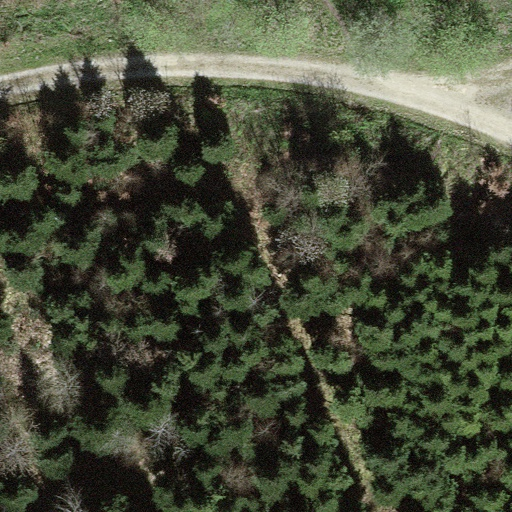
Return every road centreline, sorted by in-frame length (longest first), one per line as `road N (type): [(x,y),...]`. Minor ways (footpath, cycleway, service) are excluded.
road 1 (track): [(0,85),(160,59),(312,53),(511,123)]
road 2 (track): [(511,56),(367,68)]
